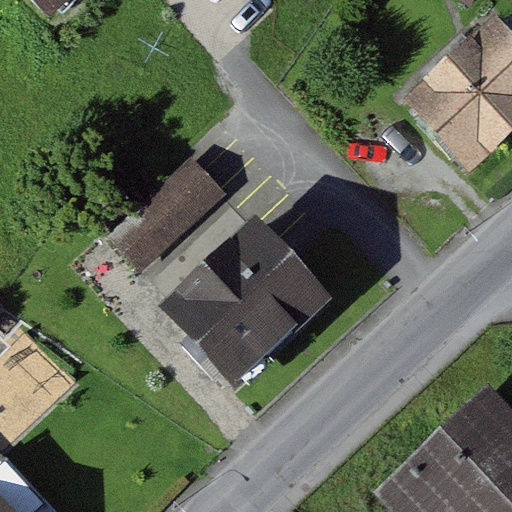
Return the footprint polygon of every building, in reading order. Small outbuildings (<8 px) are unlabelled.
[(21,0),(62,39),(99,0),(21,0)] [(511,156),(511,44),(497,28),(414,109),(486,182),(511,156)] [(232,196),(198,157),(114,231),(149,270),(232,196)] [(334,303),(258,217),(167,298),(243,384),(334,303)] [(511,511),(511,425),(478,388),(362,494),(378,511),(511,511)] [(0,511),(64,511),(11,453),(0,463),(0,511)]
